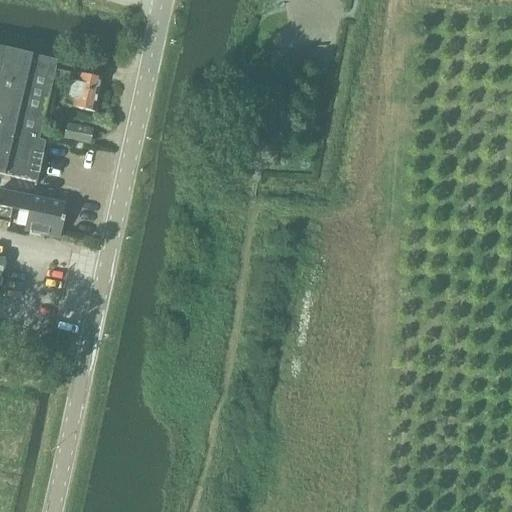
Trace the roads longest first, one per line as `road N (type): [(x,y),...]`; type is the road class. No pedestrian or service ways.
road 1 (tertiary): [(52,511),(164,0)]
road 2 (track): [(356,236),(391,0)]
